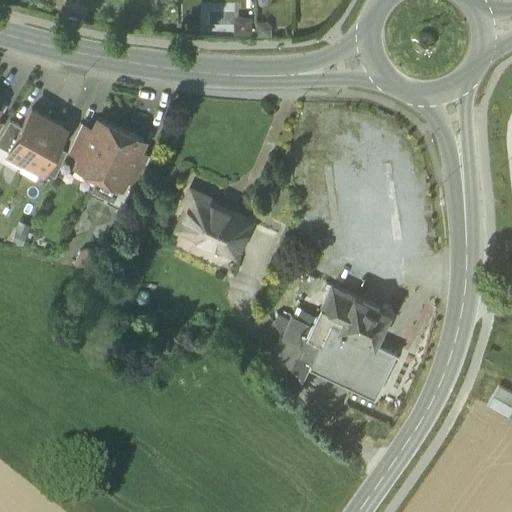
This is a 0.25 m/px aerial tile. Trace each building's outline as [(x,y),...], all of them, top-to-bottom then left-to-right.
[(48,117),(31,108),(21,126),(8,150),(25,160),(48,117)] [(48,117),(25,160),(42,169),(55,144),(65,126),(48,117)] [(98,117),(93,128),(80,155),(76,164),(98,175),(121,128),(98,117)] [(21,126),(10,120),(0,135),(0,146),(8,150),(21,126)] [(80,122),(68,149),(80,155),(93,128),(80,122)] [(121,128),(98,175),(121,186),(125,176),(138,150),(143,139),(121,128)] [(55,144),(42,169),(54,176),(67,151),(55,144)] [(138,150),(125,176),(136,182),(149,155),(138,150)] [(230,212),(206,200),(209,195),(188,185),(181,202),(186,204),(176,226),(233,253),(250,218),(231,209),(230,212)] [(380,308),(332,285),(313,325),(307,337),(320,344),(330,322),(373,342),(373,341),(384,317),(387,318),(389,317),(391,315),(392,313),(392,310),(392,308),(390,306),(387,305),(385,305),(382,306),(380,308)] [(289,319),(277,314),(273,322),(282,335),(289,319)] [(313,325),(291,314),(289,319),(282,335),(281,336),(298,357),(311,363),(320,344),(307,337),(313,325)] [(373,342),(330,322),(320,344),(311,363),(309,367),(374,397),(396,352),(373,341),(373,342)] [(298,357),(281,336),(273,348),(292,370),(292,369),(298,357)] [(311,363),(298,357),(292,369),(302,381),(309,367),(311,363)] [(511,414),(511,413),(511,389),(497,384),(490,406),(511,414)]
